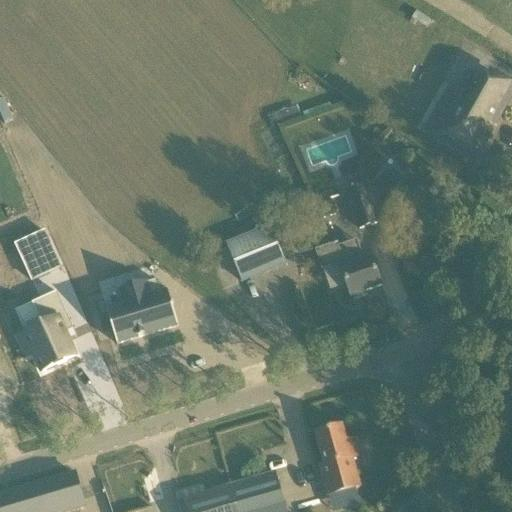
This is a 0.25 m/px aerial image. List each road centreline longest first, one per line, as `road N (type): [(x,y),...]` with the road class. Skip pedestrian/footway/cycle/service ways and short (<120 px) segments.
road 1 (unclassified): [(0,482),(386,358)]
road 2 (unclassified): [(386,358),(471,298),(511,247)]
road 3 (unclassified): [(443,511),(386,358)]
